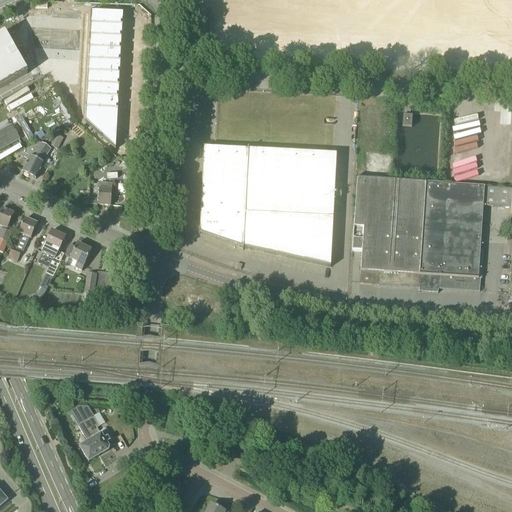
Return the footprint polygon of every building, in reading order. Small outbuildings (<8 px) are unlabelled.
[(90,13),(90,26),(122,27),(123,15),(90,13)] [(90,26),(89,38),(121,39),(122,27),(90,26)] [(0,90),(28,74),(5,34),(0,36),(0,90)] [(89,38),(88,50),(121,51),(121,39),(89,38)] [(88,50),(88,62),(120,63),(121,51),(88,50)] [(88,62),(87,74),(119,75),(120,63),(88,62)] [(87,74),(86,86),(119,87),(119,75),(87,74)] [(86,86),(86,97),(118,99),(119,87),(86,86)] [(86,97),(85,109),(117,111),(118,99),(86,97)] [(85,109),(84,123),(115,151),(117,111),(85,109)] [(411,126),(412,115),(403,115),(402,126),(411,126)] [(0,150),(19,140),(11,127),(10,127),(7,120),(0,124),(0,150)] [(28,142),(33,138),(23,120),(18,123),(28,142)] [(58,133),(50,147),(57,151),(65,137),(58,133)] [(28,160),(22,173),(35,180),(43,164),(41,163),(51,150),(39,143),(17,155),(28,160)] [(203,149),(199,234),(242,249),(242,251),(243,251),(243,249),(330,268),(330,264),(331,264),(336,156),(248,151),(248,149),(247,149),(247,151),(203,149)] [(511,198),(511,189),(476,187),(425,184),(356,180),(352,251),(362,252),(361,272),(360,285),(419,289),(418,293),(420,293),(420,290),(427,290),(427,293),(438,294),(438,290),(479,293),(480,280),(477,279),(482,207),(510,208),(511,198)] [(99,184),(99,189),(97,205),(110,206),(112,185),(99,184)] [(11,225),(10,224),(14,215),(2,209),(0,213),(0,225),(3,227),(1,232),(0,233),(0,240),(7,243),(11,233),(7,231),(8,229),(9,228),(11,225)] [(37,225),(25,219),(9,254),(7,260),(16,264),(21,252),(16,250),(23,236),(31,239),(37,225)] [(44,246),(40,254),(43,256),(40,263),(44,265),(48,258),(49,259),(53,250),(58,253),(65,238),(51,231),(44,246)] [(77,263),(75,268),(82,272),(92,251),(77,244),(69,260),(77,263)] [(99,273),(95,301),(108,303),(112,275),(99,273)] [(87,274),(85,284),(84,294),(85,294),(83,306),(91,307),(93,295),(94,296),(97,275),(87,274)] [(39,288),(47,291),(50,285),(42,281),(39,288)] [(256,318),(294,324),(296,316),(258,310),(256,318)] [(92,440),(91,441),(100,456),(108,452),(108,449),(106,444),(112,441),(109,436),(103,440),(101,436),(97,429),(99,427),(88,408),(74,407),(81,418),(80,419),(83,424),(92,440)] [(88,463),(100,456),(91,441),(92,440),(83,424),(78,427),(88,443),(79,448),(88,463)]
